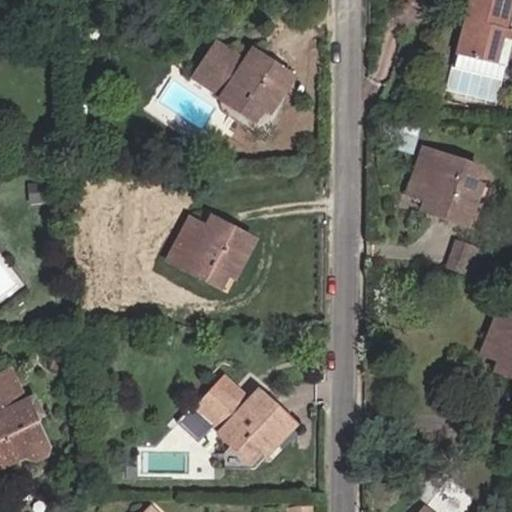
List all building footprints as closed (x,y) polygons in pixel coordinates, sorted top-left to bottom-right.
[(511,0),(491,0),(472,56),(511,69),(511,0)] [(211,97),(253,123),(286,72),(261,55),(253,65),(216,43),(195,71),(216,87),(211,97)] [(511,69),(472,56),(469,66),(511,79),(511,69)] [(487,173),(457,159),(452,170),(428,157),(407,197),(433,210),(428,219),(457,233),(487,173)] [(212,222),(191,209),(167,252),(222,285),(252,231),(217,212),(212,222)] [(479,251),(464,247),(456,270),(471,274),(479,251)] [(511,323),(492,316),(479,350),(503,361),(497,374),(511,380),(511,323)] [(2,369),(0,370),(0,463),(50,435),(27,394),(18,399),(2,369)] [(254,464),(291,420),(267,400),(258,410),(226,383),(200,413),(196,409),(181,427),(204,446),(219,429),(226,435),(223,438),(254,464)]
